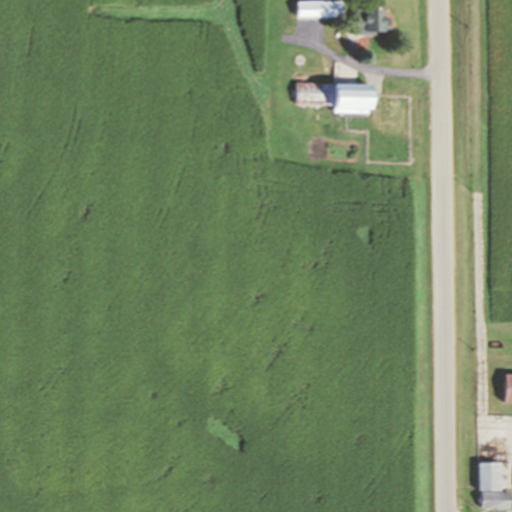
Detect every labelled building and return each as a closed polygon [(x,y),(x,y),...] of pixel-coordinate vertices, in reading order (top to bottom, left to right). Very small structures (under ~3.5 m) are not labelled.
[(293,0),(341,0),(341,15),(293,15),(293,0)] [(350,6),(349,33),(369,33),(369,30),(384,30),(384,16),(379,16),(379,7),(350,6)] [(366,83),(366,92),(366,111),(344,111),(330,110),(330,105),(295,105),(296,82),(366,83)] [(511,372),(511,401),(498,401),(499,372),(511,372)] [(475,460),(475,489),(495,489),(496,461),(475,460)] [(508,491),(507,507),(477,506),(477,490),(508,491)]
